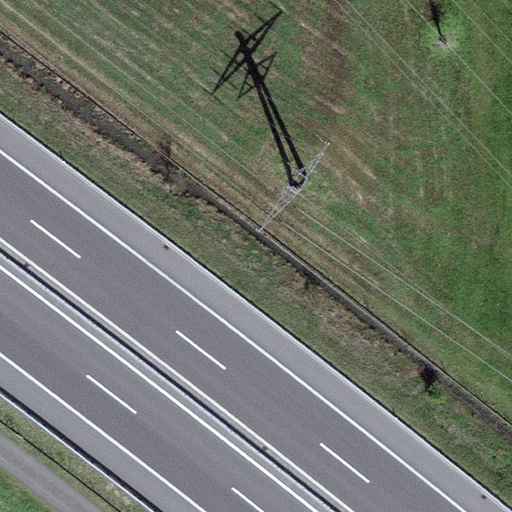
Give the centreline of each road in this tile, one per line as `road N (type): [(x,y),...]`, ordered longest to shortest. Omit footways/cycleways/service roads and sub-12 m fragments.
road 1 (motorway): [(399,511),(0,200)]
road 2 (motorway): [(0,313),(255,511)]
